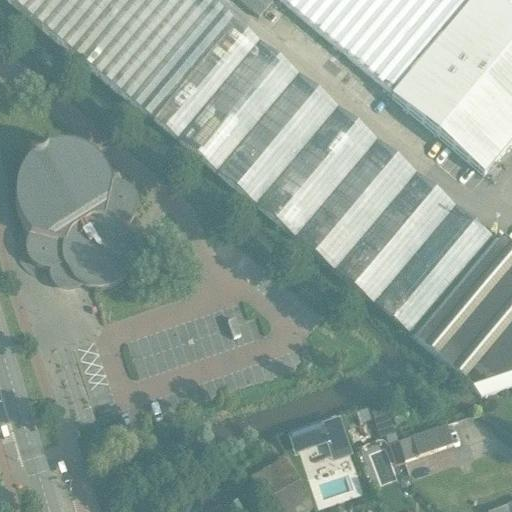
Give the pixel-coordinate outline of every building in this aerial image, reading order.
[(232,24),(203,0),(5,0),(151,122),(153,123),(414,344),(497,246),(235,26),(232,24)] [(274,0),(239,0),(260,17),(274,0)] [(511,0),(275,0),(392,100),(476,0),(492,0),(511,16),(511,15),(511,0)] [(511,145),(511,16),(492,0),(476,0),(392,100),(484,178),(511,145)] [(14,199),(14,201),(14,203),(14,205),(14,208),(15,210),(15,212),(16,214),(16,216),(17,218),(18,220),(19,222),(19,224),(20,226),(22,228),(23,229),(24,231),(25,233),(26,234),(28,236),(29,237),(29,239),(28,240),(27,241),(27,242),(27,244),(26,245),(26,246),(26,248),(26,249),(26,250),(26,252),(26,253),(26,255),(27,256),(27,257),(28,258),(28,260),(29,261),(30,262),(31,263),(32,264),(33,265),(34,266),(35,267),(36,268),(37,269),(38,269),(40,270),(41,270),(42,271),(44,271),(45,271),(46,271),(48,271),(49,271),(51,271),(52,271),(53,271),(54,270),(56,270),(57,269),(58,269),(59,268),(61,267),(62,266),(63,266),(63,265),(74,283),(75,284),(76,284),(77,285),(78,286),(80,287),(81,288),(83,289),(84,289),(86,290),(88,290),(90,291),(92,291),(94,292),(96,292),(98,292),(100,292),(102,292),(103,291),(105,291),(107,291),(109,290),(111,289),(112,289),(114,288),(116,287),(117,286),(119,285),(120,284),(122,283),(123,281),(124,280),(125,279),(127,277),(128,276),(129,274),(130,273),(130,271),(131,269),(132,268),(132,266),(133,264),(133,262),(133,260),(134,258),(134,257),(134,255),(134,253),(133,251),(133,249),(133,247),(132,246),(124,232),(122,229),(122,228),(123,228),(125,227),(126,226),(127,226),(128,225),(129,224),(130,223),(131,222),(132,220),(133,219),(134,218),(134,217),(135,215),(135,214),(135,213),(136,211),(136,210),(136,208),(136,207),(136,205),(136,204),(135,203),(135,201),(134,200),(134,198),(133,197),(132,196),(132,195),(131,194),(130,193),(129,192),(127,191),(126,190),(125,189),(124,188),(123,188),(121,187),(120,187),(118,186),(117,186),(116,186),(114,186),(113,186),(111,186),(110,184),(110,182),(109,181),(108,179),(107,177),(106,175),(105,173),(104,172),(102,170),(101,168),(100,167),(98,165),(96,164),(95,162),(93,161),(91,160),(89,159),(88,158),(86,157),(84,156),(82,155),(80,154),(78,154),(75,153),(73,153),(71,152),(69,152),(67,152),(65,152),(63,152),(61,152),(58,152),(56,152),(54,153),(52,153),(50,154),(48,155),(46,155),(46,154),(45,153),(45,152),(45,151),(44,150),(43,151),(43,152),(43,153),(44,154),(44,155),(44,156),(44,157),(44,158),(43,159),(43,160),(43,161),(42,161),(41,162),(41,163),(40,163),(39,164),(38,164),(37,164),(36,165),(35,165),(34,164),(33,164),(32,164),(31,164),(31,163),(30,163),(29,162),(29,161),(28,161),(27,161),(27,162),(28,163),(29,164),(30,165),(29,166),(27,168),(26,170),(24,171),(23,173),(22,175),(21,177),(20,178),(19,180),(18,182),(17,184),(16,186),(16,188),(15,191),(15,193),(15,195),(14,197),(14,199)] [(497,246),(414,344),(482,402),(511,391),(511,250),(502,242),(498,247),(497,246)] [(410,438),(411,441),(417,458),(452,445),(444,425),(410,438)] [(398,445),(405,465),(418,460),(417,458),(411,441),(398,445)] [(266,511),(307,511),(311,510),(283,461),(249,481),(266,511)]
